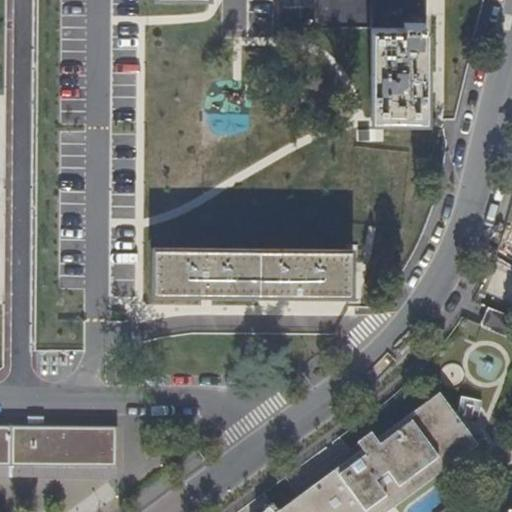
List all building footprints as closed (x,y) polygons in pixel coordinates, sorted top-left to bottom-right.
[(371,0),(370,116),(425,116),(425,36),(425,0),(371,0)] [(83,70),(82,39),(55,40),(56,71),(83,70)] [(351,249),(154,246),(153,294),(204,295),(295,296),(351,297),(351,249)] [(486,301),(478,323),(511,337),(511,312),(506,310),(486,301)] [(272,511),(272,510),(269,511),(380,511),(393,503),(390,500),(409,486),(412,489),(472,443),(441,403),(382,448),(373,436),(358,446),(368,459),(364,462),(361,464),(360,462),(292,511),(272,511)] [(0,427),(0,467),(116,468),(117,428),(0,427)]
